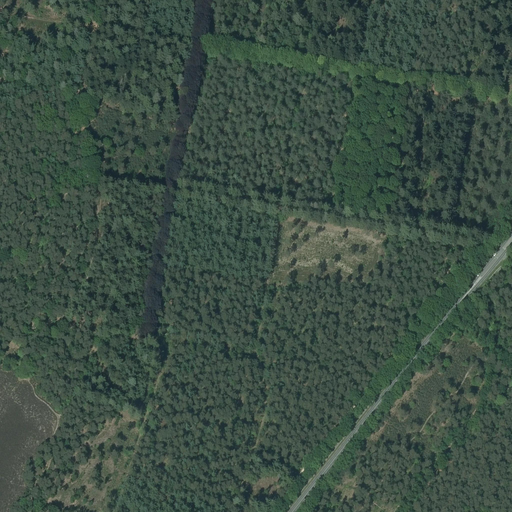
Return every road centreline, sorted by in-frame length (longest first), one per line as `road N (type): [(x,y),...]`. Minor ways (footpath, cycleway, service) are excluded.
road 1 (secondary): [(294,511),(455,306)]
road 2 (track): [(511,349),(478,350),(340,511)]
road 3 (unknown): [(511,375),(395,511)]
